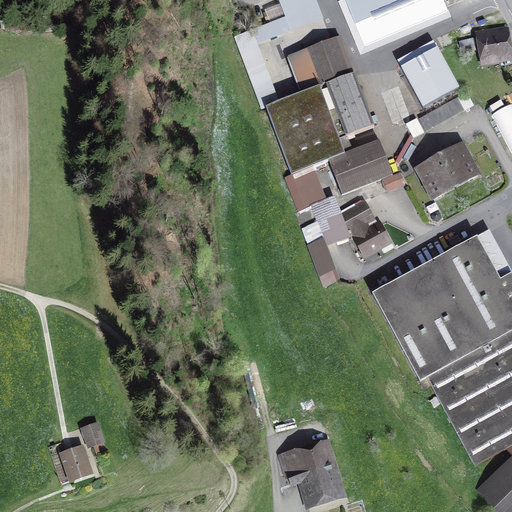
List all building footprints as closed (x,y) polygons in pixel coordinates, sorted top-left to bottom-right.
[(448,0),(438,0),(423,7),(437,37),(458,27),(455,20),(457,20),(448,0)] [(476,0),(455,0),(463,17),(480,10),(476,0)] [(479,32),(481,40),(485,39),(488,59),(509,56),(504,29),(490,32),(490,30),(479,32)] [(456,30),(442,36),(445,43),(459,37),(456,30)] [(311,42),(314,49),(330,43),(327,36),(311,42)] [(249,37),(228,45),(246,92),(267,84),(249,37)] [(475,45),(474,38),(460,42),(463,54),(471,52),(470,47),(475,45)] [(290,58),(303,92),(345,76),(332,42),(290,58)] [(419,59),(441,99),(459,89),(437,49),(419,59)] [(346,138),(374,127),(354,75),(266,108),(291,176),(329,162),(329,161),(352,152),(346,138)] [(468,107),(461,96),(419,119),(425,130),(468,107)] [(511,103),(493,112),(511,152),(511,103)] [(413,137),(424,132),(418,118),(406,123),(413,137)] [(380,141),(352,152),(329,161),(329,162),(342,195),(393,176),(380,141)] [(437,159),(417,170),(433,200),(443,195),(445,188),(462,179),(468,181),(478,176),(461,145),(441,156),(442,158),(438,160),(437,159)] [(295,214),(323,289),(337,281),(325,247),(347,238),(348,242),(354,239),(349,230),(372,217),(364,203),(355,208),(354,205),(339,213),(333,199),(295,214)] [(393,247),(380,224),(354,239),(364,256),(380,247),(384,253),(392,249),(393,247)] [(477,238),(372,295),(420,383),(426,379),(474,467),(511,446),(511,274),(500,253),(489,259),(477,238)] [(89,447),(103,442),(96,424),(83,429),(89,447)] [(66,433),(70,449),(84,445),(79,429),(66,433)] [(279,456),(285,476),(301,471),(311,502),(338,494),(323,444),(286,455),(286,454),(279,456)] [(91,473),(82,448),(61,455),(70,481),(91,473)] [(511,511),(511,461),(480,492),(497,511),(511,511)]
